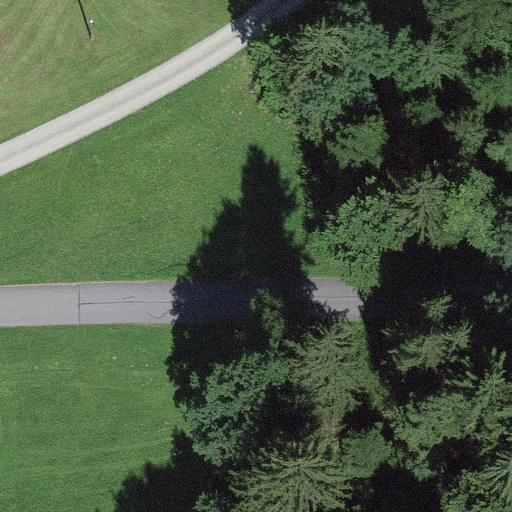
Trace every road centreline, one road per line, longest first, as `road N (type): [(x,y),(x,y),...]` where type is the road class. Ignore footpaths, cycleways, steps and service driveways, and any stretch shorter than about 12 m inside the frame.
road 1 (unclassified): [(0,307),(511,295)]
road 2 (track): [(0,163),(230,48),(295,0)]
